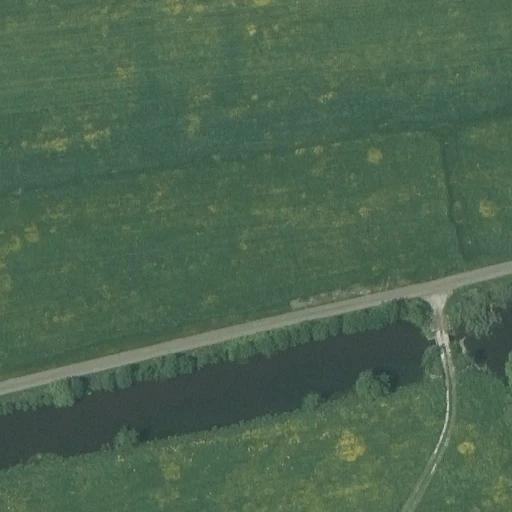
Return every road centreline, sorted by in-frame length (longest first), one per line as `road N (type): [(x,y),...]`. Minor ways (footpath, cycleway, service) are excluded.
road 1 (track): [(429,290),(0,388)]
road 2 (track): [(406,511),(445,437),(449,403),(429,290)]
